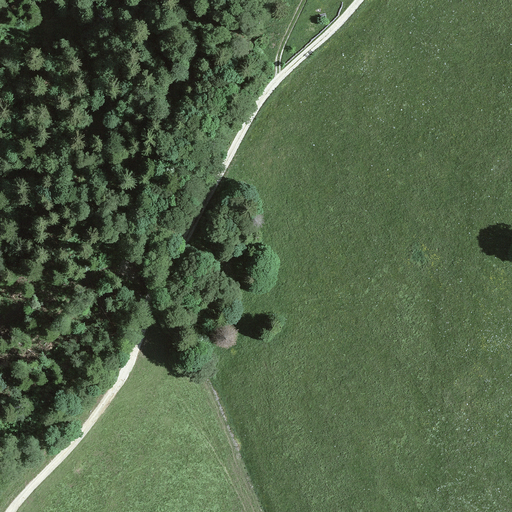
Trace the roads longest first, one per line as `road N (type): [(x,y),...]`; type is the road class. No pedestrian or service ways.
road 1 (unclassified): [(360,0),(246,126),(160,276),(108,391),(9,511)]
road 2 (track): [(149,302),(88,188),(94,118),(74,0)]
